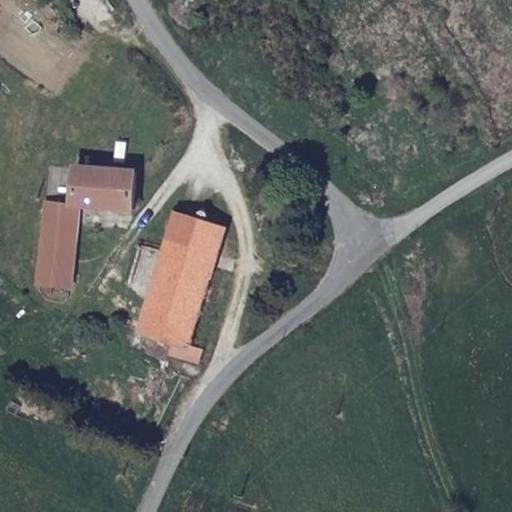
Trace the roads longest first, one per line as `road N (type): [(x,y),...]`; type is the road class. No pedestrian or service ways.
road 1 (unclassified): [(251,139),(239,359)]
road 2 (unclassified): [(239,359),(182,429),(146,511)]
road 3 (unclassified): [(140,0),(211,106),(251,139)]
road 4 (unclassified): [(372,248),(239,359)]
road 5 (unclassified): [(511,159),(372,248)]
road 6 (unclassified): [(251,139),(372,248)]
